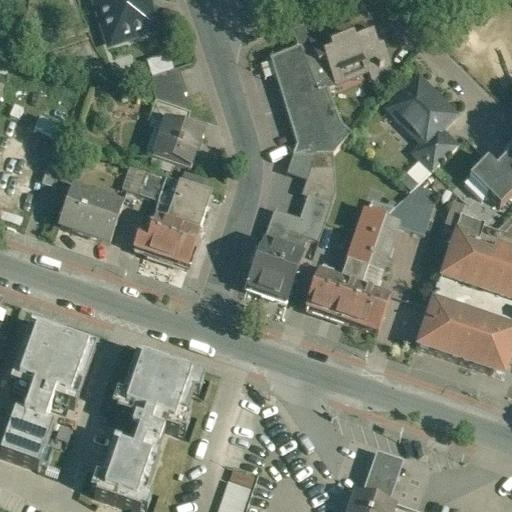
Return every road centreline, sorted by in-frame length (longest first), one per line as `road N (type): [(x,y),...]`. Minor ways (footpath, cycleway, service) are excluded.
road 1 (residential): [(204,333),(511,439)]
road 2 (residential): [(210,32),(249,153),(242,212),(204,333)]
road 3 (residential): [(0,264),(204,333)]
road 4 (residential): [(384,0),(488,112)]
